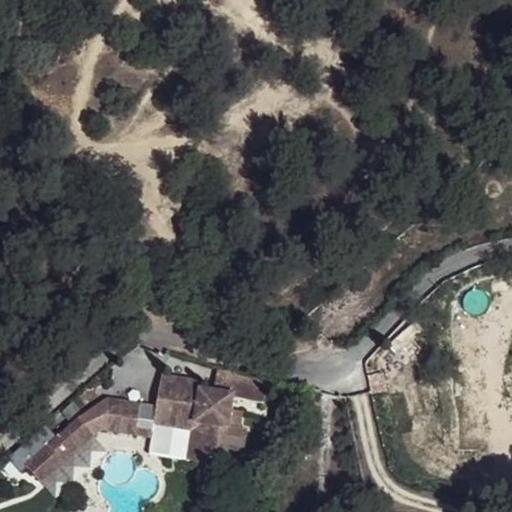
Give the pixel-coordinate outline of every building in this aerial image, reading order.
[(159,379),(155,398),(186,432),(219,469),(237,472),(243,431),(238,430),(225,428),(228,412),(230,398),(198,391),(196,386),(159,379)] [(134,406),(106,398),(101,432),(131,438),(134,406)] [(186,432),(155,398),(155,409),(152,422),(186,432)] [(155,409),(134,406),(131,438),(149,443),(152,422),(155,409)] [(239,415),(228,412),(225,428),(238,430),(239,415)] [(74,421),(23,465),(37,485),(88,439),(74,421)] [(186,432),(152,422),(149,443),(147,455),(183,463),(186,432)] [(219,469),(186,432),(183,463),(205,465),(219,469)]
